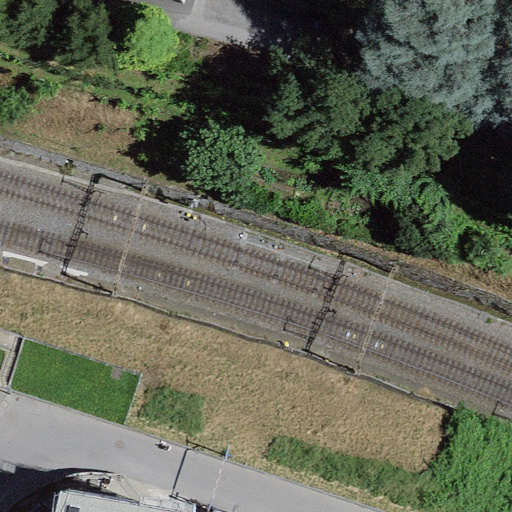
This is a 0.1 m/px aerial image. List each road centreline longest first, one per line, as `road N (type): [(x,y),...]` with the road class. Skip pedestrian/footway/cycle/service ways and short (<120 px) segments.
road 1 (residential): [(511,125),(102,0)]
road 2 (residential): [(256,511),(0,427)]
